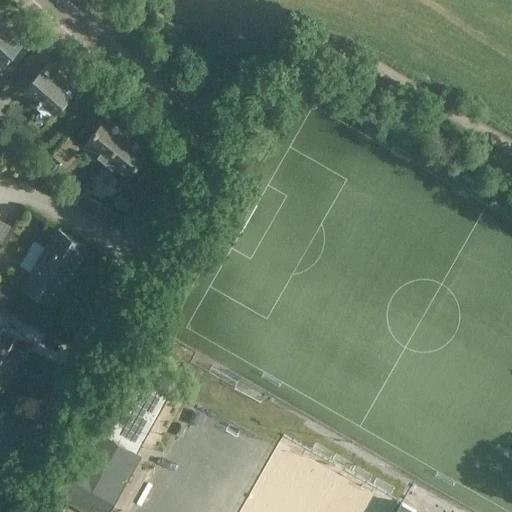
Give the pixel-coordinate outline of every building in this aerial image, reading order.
[(25,41),(4,22),(0,26),(0,65),(2,68),(25,41)] [(75,90),(47,65),(22,93),(35,105),(41,99),(55,112),(75,90)] [(126,134),(106,118),(84,144),(104,160),(126,134)] [(147,152),(126,134),(104,160),(102,163),(124,181),(147,152)] [(64,164),(81,145),(70,135),(53,154),(64,164)] [(122,216),(102,203),(80,189),(72,202),(115,228),(122,216)] [(57,226),(21,287),(53,306),(89,246),(57,226)] [(0,319),(1,321),(9,308),(0,302),(0,319)] [(33,340),(2,321),(0,324),(0,354),(18,365),(33,340)] [(18,365),(0,354),(0,388),(3,390),(18,365)] [(107,435),(73,492),(100,508),(134,450),(139,441),(141,442),(168,395),(166,394),(173,382),(141,363),(133,376),(132,375),(109,415),(105,422),(112,426),(107,435)] [(419,511),(402,502),(401,501),(395,511),(419,511)]
